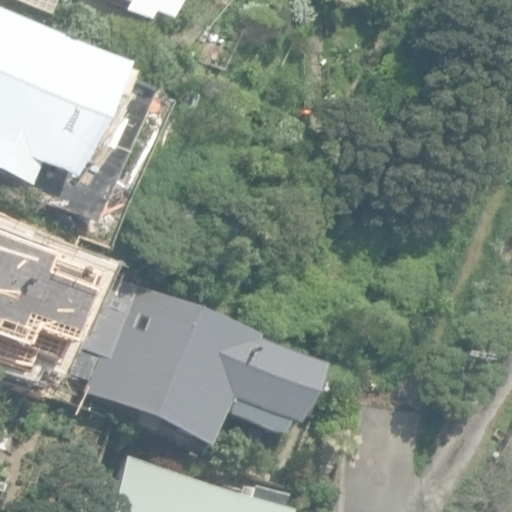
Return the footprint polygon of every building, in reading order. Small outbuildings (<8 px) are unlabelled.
[(4,0),(47,19),(55,0),(4,0)] [(106,0),(159,23),(168,0),(106,0)] [(128,67),(0,10),(0,175),(27,187),(32,176),(47,183),(41,197),(89,218),(144,91),(122,81),(128,67)] [(148,426),(196,448),(218,400),(278,428),(306,368),(247,342),(249,336),(108,271),(60,375),(84,386),(80,395),(127,417),(124,424),(144,433),(148,426)] [(102,511),(271,511),(269,511),(272,503),(208,478),(204,489),(123,458),(102,511)]
